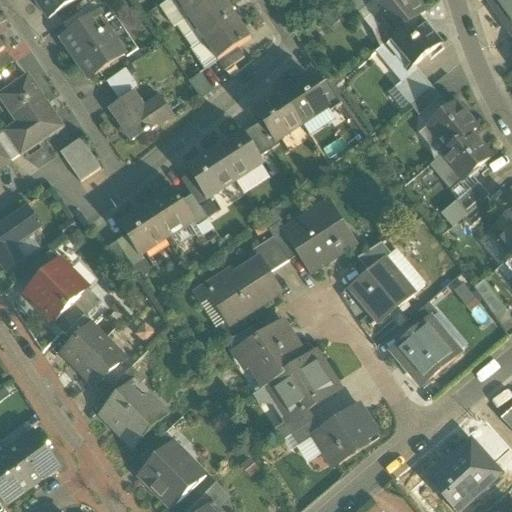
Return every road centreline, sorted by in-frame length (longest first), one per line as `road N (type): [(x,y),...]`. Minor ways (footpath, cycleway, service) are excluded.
road 1 (residential): [(127,187),(292,47),(259,0)]
road 2 (residential): [(1,0),(127,187)]
road 3 (residential): [(0,320),(96,469)]
road 4 (residential): [(419,437),(331,307)]
road 5 (residential): [(91,220),(52,169),(0,205)]
road 6 (residential): [(465,0),(493,87),(511,117)]
